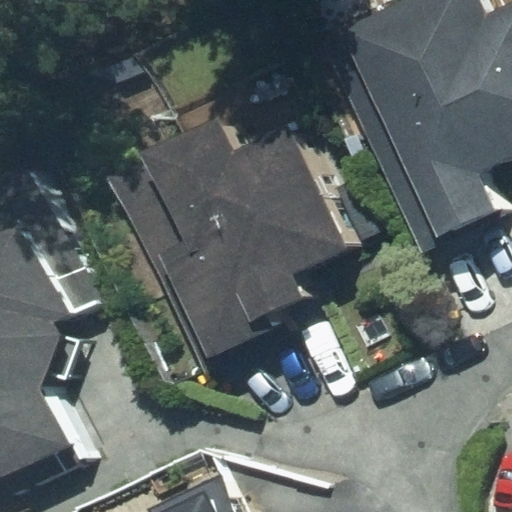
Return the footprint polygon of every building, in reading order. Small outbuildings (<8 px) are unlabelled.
[(304,0),(323,39),(409,0),(304,0)] [(511,0),(442,0),(345,45),(443,256),(511,224),(511,0)] [(151,172),(244,363),(297,337),(292,326),(345,301),(333,277),(387,251),(326,126),(274,151),(259,120),(151,172)] [(0,258),(0,435),(25,488),(108,446),(82,390),(103,314),(123,305),(58,166),(0,192),(0,246),(5,256),(0,258)] [(258,511),(242,477),(170,510),(171,511),(258,511)]
